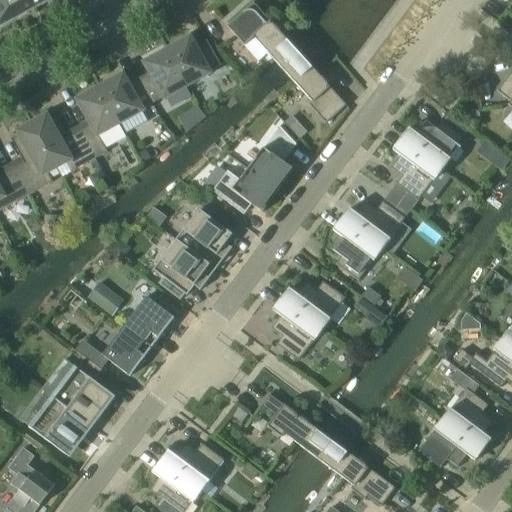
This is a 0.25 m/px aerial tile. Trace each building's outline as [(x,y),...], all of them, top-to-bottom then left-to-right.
[(10,19),(14,16),(5,0),(0,0),(0,25),(1,27),(11,21),(10,19)] [(5,0),(14,16),(16,15),(17,18),(27,12),(26,10),(34,5),(31,0),(5,0)] [(254,38),(283,70),(301,54),(280,31),(279,31),(254,3),(228,27),(245,46),(254,38)] [(167,50),(168,52),(187,86),(210,73),(210,72),(221,66),(207,41),(196,47),(190,36),(177,44),(177,45),(167,50)] [(139,78),(153,104),(164,98),(187,86),(168,52),(167,50),(158,56),(157,54),(144,62),(150,72),(139,78)] [(301,54),(283,70),(305,95),(305,94),(312,102),(309,105),(326,124),(347,106),(321,78),(322,77),(301,54)] [(511,73),(497,92),(511,102),(508,105),(511,107),(511,73)] [(100,87),(101,89),(120,123),(143,110),(142,110),(153,104),(139,78),(128,84),(122,74),(109,81),(110,82),(100,87)] [(81,131),(96,159),(108,152),(98,135),(120,123),(101,89),(100,87),(90,93),(90,92),(77,99),(92,125),(81,131)] [(182,117),(191,129),(203,120),(195,108),(182,117)] [(32,123),(56,167),(66,162),(72,172),(96,159),(81,131),(70,137),(57,114),(48,119),(47,116),(32,123)] [(282,125),(298,142),(309,132),(294,115),(282,125)] [(409,129),(401,140),(441,170),(465,139),(443,122),(437,130),(426,122),(417,134),(409,129)] [(14,169),(29,196),(53,183),(47,172),(56,167),(32,123),(18,131),(20,134),(11,139),(24,163),(14,169)] [(264,148),(248,169),(279,192),(294,171),(292,169),(293,167),(283,163),(281,161),(287,153),(289,155),(297,145),(280,127),(264,149),(264,148)] [(441,170),(401,140),(393,150),(400,156),(391,169),(402,177),(396,185),(418,201),(441,170)] [(145,151),(138,155),(143,163),(149,158),(145,151)] [(0,201),(4,209),(29,196),(14,169),(3,175),(0,169),(0,201)] [(279,192),(248,169),(240,180),(228,171),(213,192),(244,215),(245,214),(243,213),(250,203),(252,205),(252,204),(258,213),(261,211),(263,213),(279,192)] [(207,201),(203,207),(211,214),(216,207),(207,201)] [(382,250),(405,219),(383,202),(377,210),(367,202),(357,215),(349,209),(341,220),(382,250)] [(184,229),(176,240),(210,265),(217,256),(222,260),(223,261),(233,248),(232,247),(231,248),(226,244),(233,235),(232,234),(233,233),(216,221),(216,222),(200,210),(185,230),(184,229)] [(56,216),(46,216),(46,225),(56,224),(56,216)] [(382,250),(341,220),(333,231),(341,236),(331,249),(342,257),(336,265),(359,281),(382,250)] [(210,265),(176,240),(175,240),(176,241),(162,260),(161,259),(153,270),(163,278),(159,284),(181,301),(185,294),(187,296),(195,286),(200,290),(199,290),(200,291),(210,278),(209,277),(209,278),(203,274),(210,265)] [(290,289),(281,300),(322,330),(345,299),(323,282),(317,290),(307,282),(297,295),(290,289)] [(83,295),(92,301),(99,292),(90,286),(83,295)] [(369,288),(361,297),(374,307),(382,297),(369,288)] [(153,347),(162,335),(174,318),(146,297),(124,326),(153,347)] [(374,307),(361,297),(354,307),(367,316),(374,307)] [(322,330),(281,300),(273,311),(281,316),(271,329),(282,337),(276,345),(299,361),(322,330)] [(153,347),(124,326),(102,355),(131,377),(153,347)] [(511,328),(503,340),(511,347),(511,328)] [(511,347),(503,340),(487,362),(476,354),(473,358),(462,350),(454,361),(466,369),(470,365),(502,388),(507,381),(511,384),(511,347)] [(52,397),(93,427),(116,397),(75,366),(52,397)] [(459,387),(467,377),(457,370),(450,380),(459,387)] [(40,402),(18,385),(1,408),(23,424),(40,402)] [(466,389),(443,421),(483,451),(491,440),(484,434),(493,421),(483,413),(488,406),(466,389)] [(293,440),(292,440),(319,460),(333,441),(308,422),(307,423),(270,395),(261,407),(275,417),(268,427),(282,438),(285,434),(293,440)] [(52,397),(40,412),(37,410),(34,414),(37,417),(29,427),(70,458),(93,427),(52,397)] [(249,415),(238,407),(230,418),(241,426),(249,415)] [(483,451),(443,421),(420,452),(442,468),(447,461),(458,469),(468,456),(475,462),(483,451)] [(350,454),(333,441),(319,460),(344,479),(345,480),(346,480),(353,486),(351,489),(365,500),(368,497),(381,507),(395,488),(358,461),(358,460),(350,454)] [(169,451),(160,462),(201,492),(224,460),(202,444),(196,452),(186,444),(176,456),(169,451)] [(24,448),(9,468),(18,475),(11,484),(20,491),(7,509),(11,511),(35,511),(55,486),(28,466),(35,457),(24,448)] [(185,511),(201,492),(160,462),(152,472),(160,478),(150,491),(161,499),(155,507),(162,511),(185,511)] [(346,511),(335,503),(328,511),(346,511)]
